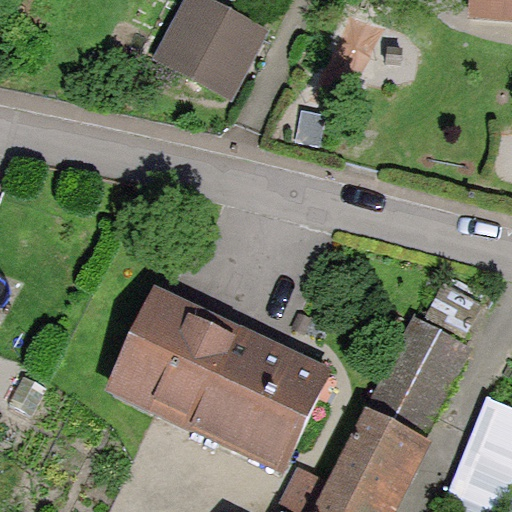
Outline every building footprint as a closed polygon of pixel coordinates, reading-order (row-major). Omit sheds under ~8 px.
[(511,0),(458,0),(460,26),(511,25),(511,0)] [(257,44),(183,2),(141,77),(215,119),(257,44)] [(335,376),(160,293),(111,397),(286,479),(335,376)] [(388,511),(467,358),(411,331),(322,511),(388,511)] [(511,409),(495,403),(454,499),(484,511),(508,511),(511,504),(511,409)]
